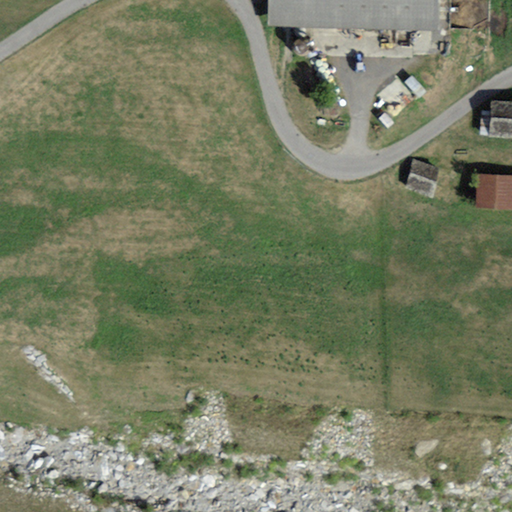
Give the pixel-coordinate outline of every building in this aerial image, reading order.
[(437,0),(267,0),(267,27),(437,29),(437,0)] [(511,102),(491,102),(490,112),(489,138),(511,138),(511,102)] [(481,138),(489,138),(490,112),(482,112),(481,138)] [(440,168),(413,161),(405,190),(432,197),(440,168)] [(511,175),(476,173),(475,207),(511,209),(511,175)]
